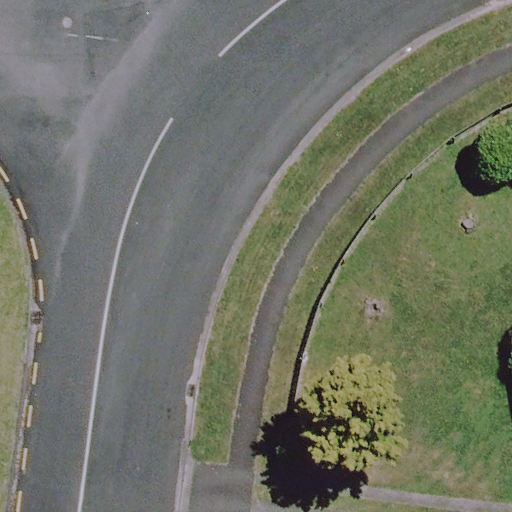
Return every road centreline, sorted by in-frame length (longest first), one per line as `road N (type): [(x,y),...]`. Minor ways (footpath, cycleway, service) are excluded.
road 1 (residential): [(82,511),(125,208),(171,116),(207,69)]
road 2 (residential): [(207,69),(0,40)]
